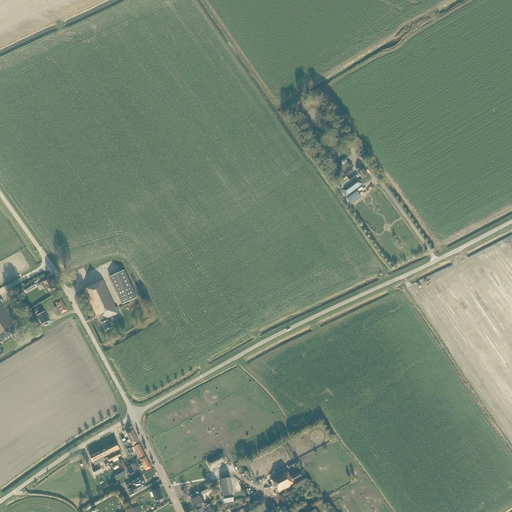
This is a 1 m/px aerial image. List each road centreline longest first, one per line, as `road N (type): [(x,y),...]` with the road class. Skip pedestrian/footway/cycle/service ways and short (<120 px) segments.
road 1 (unclassified): [(133,414),(511,221)]
road 2 (unclassified): [(133,414),(66,289),(0,194)]
road 3 (unclassified): [(0,501),(133,414)]
